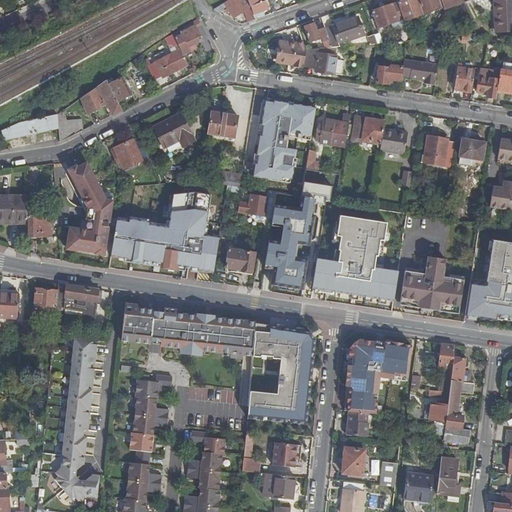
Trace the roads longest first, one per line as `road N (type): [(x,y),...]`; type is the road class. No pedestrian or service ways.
road 1 (secondary): [(2,263),(337,314)]
road 2 (residential): [(511,119),(253,77),(231,66)]
road 3 (residential): [(231,66),(61,150),(0,163)]
road 4 (residential): [(337,314),(316,511)]
road 5 (residential): [(478,511),(499,341)]
road 6 (secondary): [(337,314),(499,341)]
road 7 (residential): [(337,0),(232,36),(231,66)]
road 8 (unknown): [(267,304),(274,235),(303,181)]
